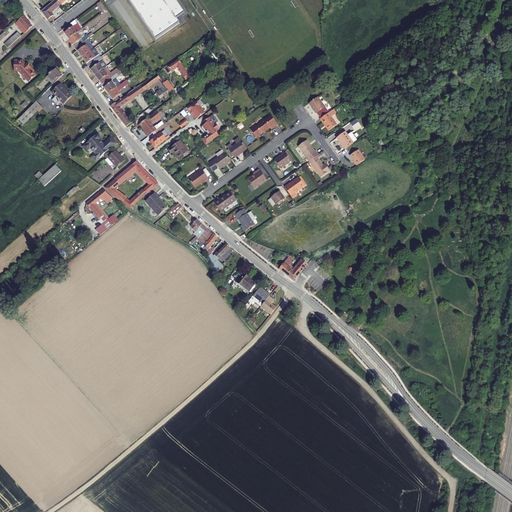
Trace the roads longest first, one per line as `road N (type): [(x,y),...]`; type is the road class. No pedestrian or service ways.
road 1 (track): [(257,336),(196,253),(0,111)]
road 2 (track): [(293,288),(250,344),(50,511)]
road 3 (track): [(310,301),(303,330),(442,472),(449,511)]
road 4 (residential): [(335,159),(308,120),(191,203)]
road 5 (tertiary): [(191,203),(323,312)]
road 6 (tertiary): [(22,0),(123,132)]
road 7 (tertiary): [(417,413),(366,347),(323,312)]
road 8 (tertiary): [(323,312),(417,413)]
road 9 (tertiary): [(417,413),(511,494)]
